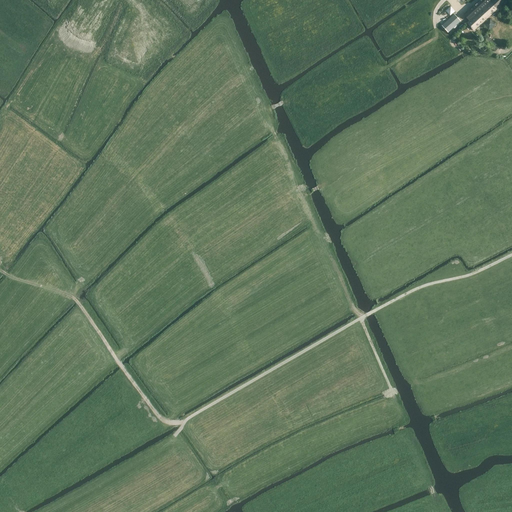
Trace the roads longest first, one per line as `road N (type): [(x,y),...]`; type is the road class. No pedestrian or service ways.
road 1 (track): [(174,435),(187,418),(363,316),(511,254)]
road 2 (track): [(312,190),(306,193),(394,395)]
road 3 (track): [(511,102),(318,187)]
road 4 (track): [(57,292),(75,298),(157,415),(184,422)]
road 5 (track): [(0,271),(57,292),(0,355)]
road 6 (track): [(444,0),(435,7),(434,37),(356,81)]
